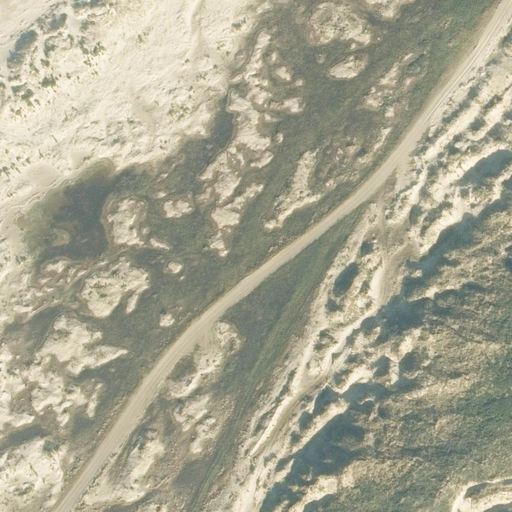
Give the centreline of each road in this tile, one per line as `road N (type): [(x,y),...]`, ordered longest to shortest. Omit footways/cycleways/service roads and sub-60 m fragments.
road 1 (track): [(504,0),(426,93),(310,279),(189,511)]
road 2 (track): [(0,172),(217,0)]
